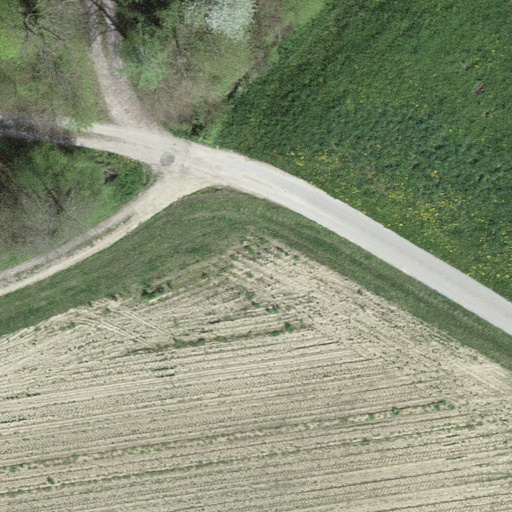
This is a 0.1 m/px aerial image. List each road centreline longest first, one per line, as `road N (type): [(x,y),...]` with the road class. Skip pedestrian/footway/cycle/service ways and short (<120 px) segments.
road 1 (track): [(511,320),(328,212),(196,158)]
road 2 (track): [(0,281),(98,238),(196,158)]
road 3 (track): [(196,158),(147,141),(0,124)]
road 4 (track): [(147,141),(110,77),(97,0)]
